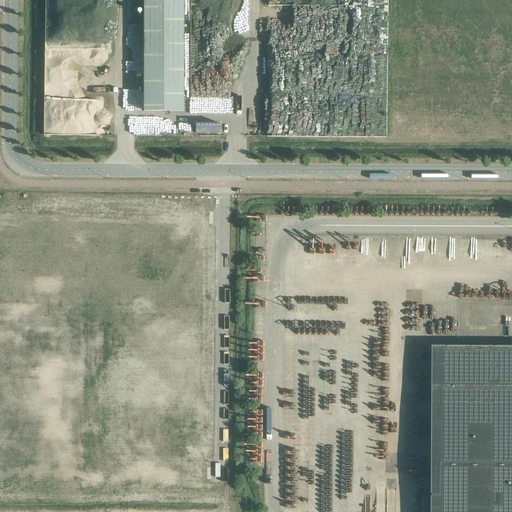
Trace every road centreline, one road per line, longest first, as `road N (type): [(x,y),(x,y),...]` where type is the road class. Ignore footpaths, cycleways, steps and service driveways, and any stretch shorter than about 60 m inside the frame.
road 1 (unclassified): [(11,0),(9,130),(23,165),(511,173)]
road 2 (unknown): [(511,266),(415,269),(390,289),(397,511)]
